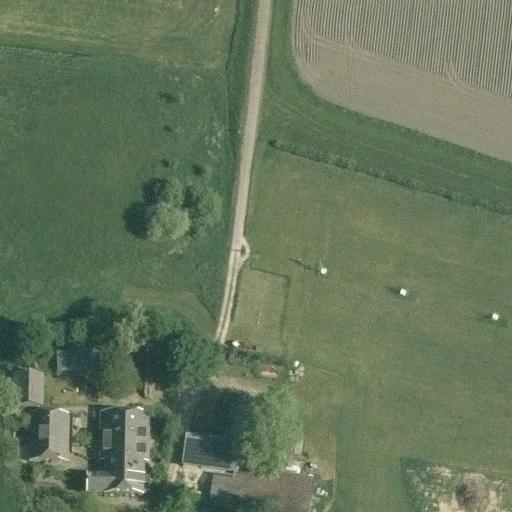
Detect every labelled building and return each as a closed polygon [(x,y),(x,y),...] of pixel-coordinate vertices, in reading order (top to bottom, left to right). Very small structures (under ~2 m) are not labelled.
[(56,355),(57,374),(109,372),(108,353),(56,355)] [(12,407),(43,408),(44,377),(13,376),(12,407)] [(27,463),(68,463),(69,415),(28,414),(27,463)] [(103,497),(142,497),(142,493),(148,493),(148,478),(143,478),(143,464),(148,464),(148,416),(100,416),(100,463),(103,463),(103,478),(86,477),(86,496),(103,496),(103,497)] [(183,466),(213,471),(233,473),(236,450),(186,443),(183,466)] [(208,507),(238,511),(309,511),(315,479),(266,471),(265,480),(213,472),(213,473),(183,468),(179,488),(210,493),(208,507)]
